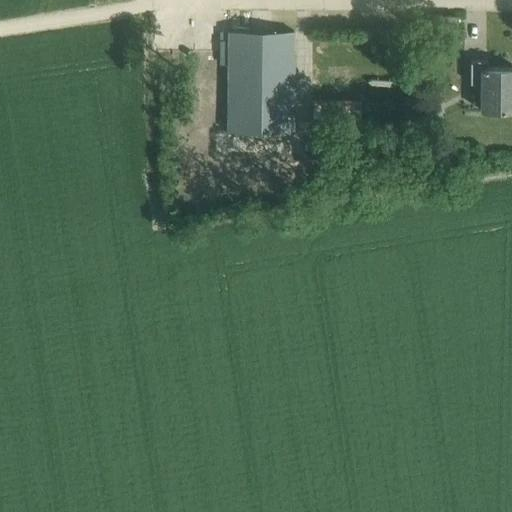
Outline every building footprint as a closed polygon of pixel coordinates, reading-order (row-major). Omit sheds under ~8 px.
[(437,30),(460,31),(460,19),(437,18),(437,30)] [(229,31),(220,31),(220,53),(220,66),(229,66),(229,133),(295,132),(295,112),(295,95),(294,31),(229,31)] [(511,114),(511,70),(490,70),(490,63),(473,63),(472,87),(483,87),(483,114),(511,114)] [(361,100),(313,100),(312,122),(361,122),(361,100)] [(441,104),(422,107),(424,121),(443,118),(441,104)]
